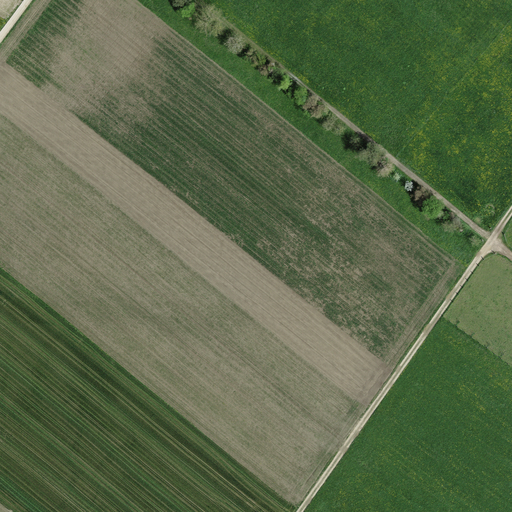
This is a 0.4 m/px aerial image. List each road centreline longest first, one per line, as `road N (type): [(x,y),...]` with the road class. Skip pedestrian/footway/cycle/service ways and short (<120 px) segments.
road 1 (track): [(203,0),(511,257)]
road 2 (track): [(298,511),(511,211)]
